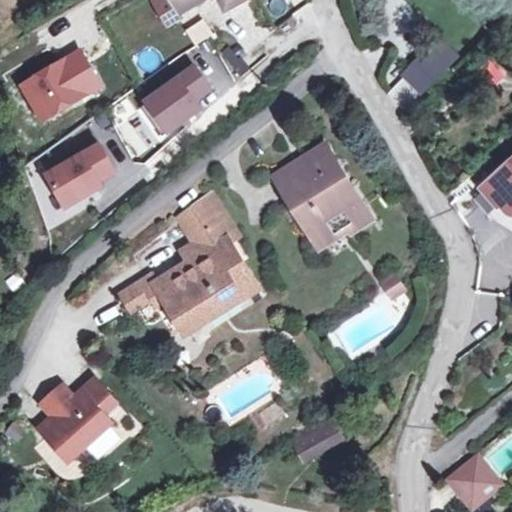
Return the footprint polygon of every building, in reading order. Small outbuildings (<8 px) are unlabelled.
[(180,13),(181,15),(204,2),(203,1),(204,0),(222,0),(228,9),(242,0),(154,0),(167,21),(180,13)] [(205,22),(188,32),(194,42),(211,31),(205,22)] [(438,42),(405,76),(422,92),(455,58),(438,42)] [(216,60),(241,76),(251,60),(225,44),(216,60)] [(80,51),(21,84),(41,118),(100,84),(80,51)] [(196,69),(142,108),(165,138),(202,111),(196,102),(213,90),(196,69)] [(445,69),(422,92),(427,97),(450,74),(445,69)] [(100,143),(48,172),(67,205),(102,185),(99,179),(115,170),(100,143)] [(326,148),(306,161),(310,167),(301,172),(310,186),(290,201),(319,248),(337,237),(328,222),(345,211),(355,226),(369,216),(326,148)] [(503,173),(482,192),(497,209),(488,216),(498,227),(511,233),(511,160),(511,161),(511,162),(511,163),(511,165),(511,164),(511,175),(508,179),(503,173)] [(277,179),(290,201),(310,186),(301,172),(310,167),(306,161),(277,179)] [(511,165),(503,173),(508,179),(511,175),(511,165)] [(457,200),(461,206),(471,197),(474,200),(482,192),(475,184),(457,200)] [(211,192),(185,211),(211,251),(191,264),(157,286),(166,300),(179,320),(199,308),(206,320),(257,288),(226,240),(237,233),(211,192)] [(482,192),(474,200),(488,216),(497,209),(482,192)] [(211,251),(185,211),(177,215),(194,244),(183,251),(191,264),(211,251)] [(381,278),(390,297),(406,290),(397,271),(381,278)] [(166,300),(157,286),(151,276),(120,296),(132,313),(153,298),(158,306),(166,300)] [(187,333),(206,320),(199,308),(179,320),(187,333)] [(84,452),(113,425),(105,417),(118,405),(95,381),(82,393),(85,397),(78,403),(75,400),(64,388),(43,407),(54,419),(60,425),(47,437),(67,459),(80,448),(84,452)] [(82,393),(75,400),(78,403),(85,397),(82,393)] [(266,426),(286,414),(276,399),(256,411),(266,426)] [(47,437),(60,425),(54,419),(41,431),(47,437)] [(305,460),(341,438),(330,420),(294,441),(305,460)] [(19,444),(26,434),(13,425),(6,435),(19,444)] [(71,464),(84,452),(80,448),(67,459),(71,464)] [(475,508),(501,487),(479,460),(452,481),(475,508)]
